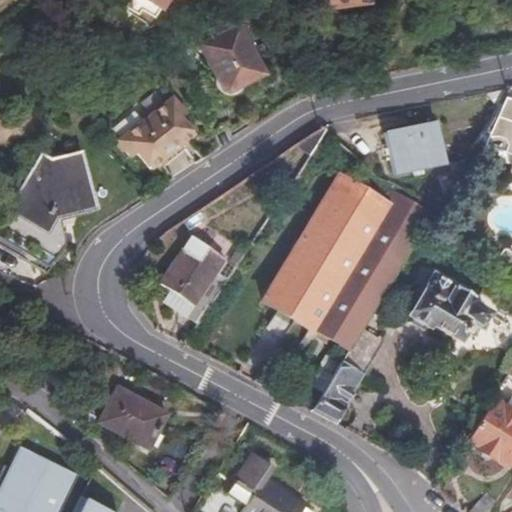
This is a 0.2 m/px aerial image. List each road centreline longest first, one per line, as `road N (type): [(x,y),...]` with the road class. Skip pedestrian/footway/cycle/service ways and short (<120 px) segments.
road 1 (tertiary): [(511,69),(303,116),(123,241),(106,266),(106,306)]
road 2 (tertiary): [(106,306),(125,334),(320,439),(366,477)]
road 3 (residential): [(4,382),(166,511)]
